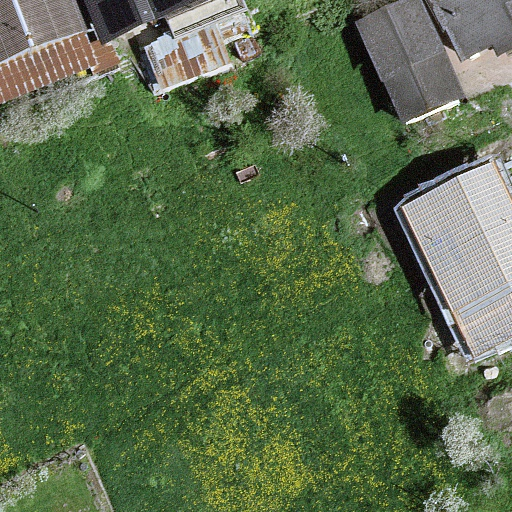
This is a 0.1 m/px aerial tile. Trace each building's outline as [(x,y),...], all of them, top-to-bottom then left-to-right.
[(0,0),(0,56),(90,22),(81,0),(0,0)] [(88,0),(102,37),(202,0),(88,0)] [(464,91),(422,0),(394,0),(356,17),(402,119),(464,91)] [(511,0),(431,0),(461,61),(490,47),(494,56),(511,47),(511,0)] [(511,217),(490,171),(408,210),(477,350),(511,333),(511,217)]
